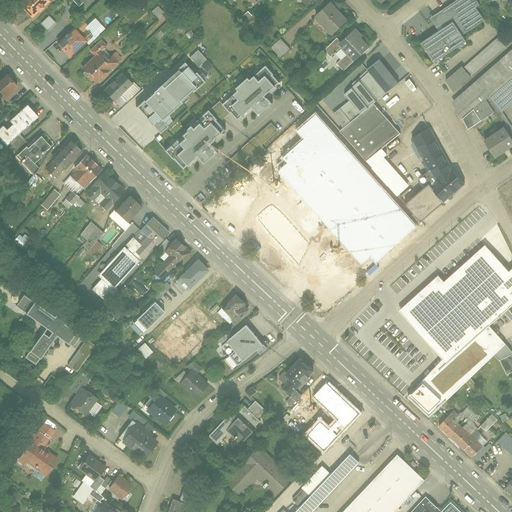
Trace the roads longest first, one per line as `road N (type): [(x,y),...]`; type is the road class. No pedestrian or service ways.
road 1 (tertiary): [(0,36),(307,330)]
road 2 (tertiary): [(318,341),(498,511)]
road 3 (residential): [(318,341),(484,184)]
road 4 (residential): [(158,484),(191,424),(307,330)]
road 5 (residential): [(158,484),(0,372)]
road 6 (residential): [(484,184),(421,72),(385,28)]
